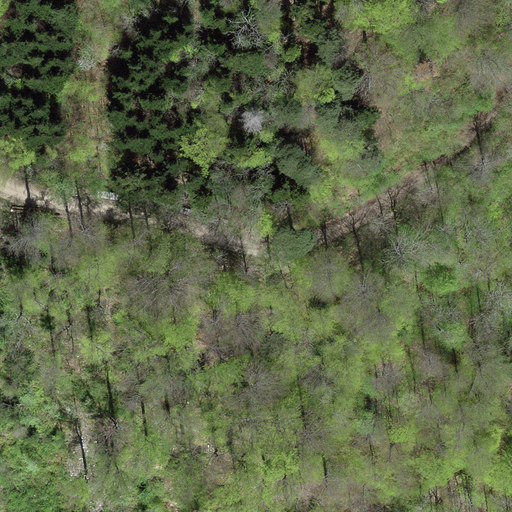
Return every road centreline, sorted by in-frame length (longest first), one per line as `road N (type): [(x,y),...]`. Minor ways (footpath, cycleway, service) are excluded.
road 1 (track): [(511,89),(384,202),(313,248),(42,209),(0,194)]
road 2 (track): [(511,422),(358,511)]
